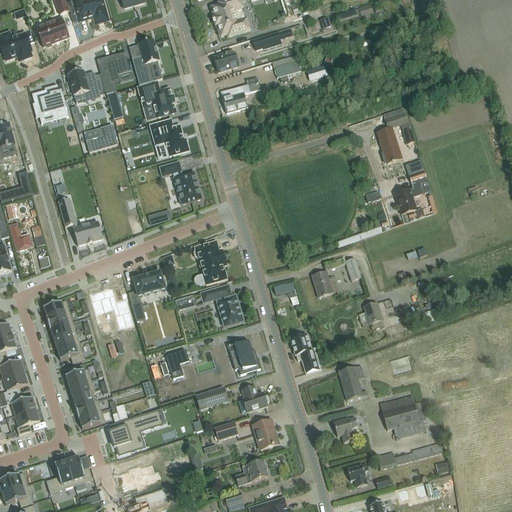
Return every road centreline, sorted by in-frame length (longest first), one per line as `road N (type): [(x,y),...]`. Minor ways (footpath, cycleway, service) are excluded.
road 1 (unclassified): [(329,511),(237,210)]
road 2 (unclassified): [(237,210),(181,17)]
road 3 (residential): [(60,438),(20,298),(70,277)]
road 4 (residential): [(8,90),(31,138),(70,277)]
road 5 (residential): [(8,90),(109,37),(181,17)]
road 6 (residential): [(70,277),(237,210)]
